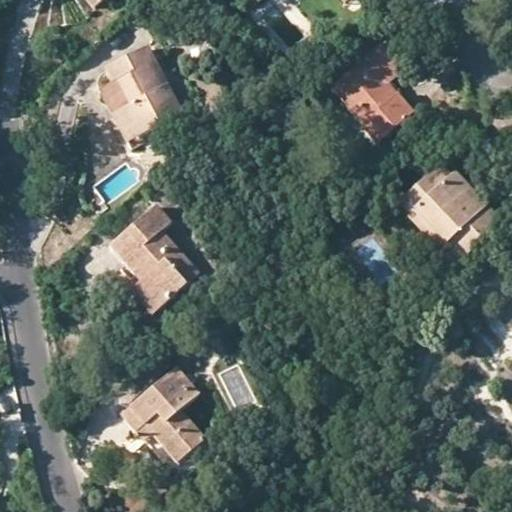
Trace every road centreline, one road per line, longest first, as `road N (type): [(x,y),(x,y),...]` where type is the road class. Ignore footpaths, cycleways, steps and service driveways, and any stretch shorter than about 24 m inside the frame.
road 1 (residential): [(73,511),(33,375),(21,282)]
road 2 (residential): [(21,282),(0,144)]
